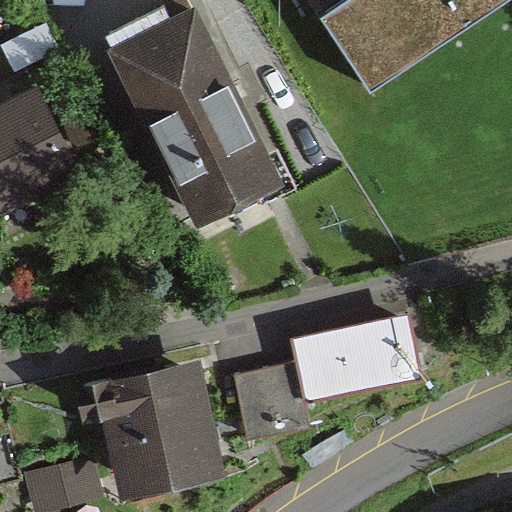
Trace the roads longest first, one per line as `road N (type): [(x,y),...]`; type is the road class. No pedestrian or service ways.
road 1 (residential): [(0,366),(511,252)]
road 2 (residential): [(511,396),(309,511)]
